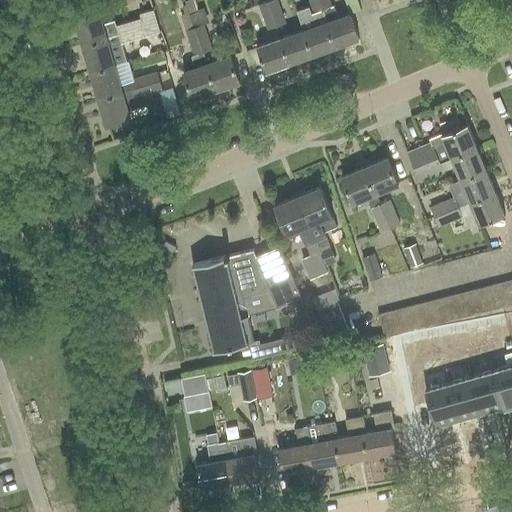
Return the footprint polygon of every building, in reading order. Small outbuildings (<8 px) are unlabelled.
[(264,15),(282,9),(278,0),(273,0),(260,4),(264,15)] [(332,5),(330,0),(310,0),(315,11),(323,8),(332,5)] [(346,0),(352,13),(362,9),(358,0),(346,0)] [(309,7),(297,11),(304,29),(312,53),(336,45),(327,20),(323,8),(315,11),(315,12),(312,13),(309,7)] [(204,8),(191,13),(196,25),(209,21),(204,8)] [(83,44),(108,36),(100,9),(75,16),(83,44)] [(142,18),(118,25),(120,33),(123,42),(147,35),(161,31),(156,14),(155,9),(141,13),(142,18)] [(282,9),(264,15),(269,30),(287,24),(282,9)] [(327,20),(336,45),(359,36),(351,12),(327,20)] [(187,30),(191,42),(208,36),(204,25),(196,27),(187,30)] [(304,29),(282,36),(290,61),(312,53),(304,29)] [(123,42),(120,33),(108,37),(108,36),(83,44),(91,71),(116,63),(116,64),(128,60),(123,42)] [(212,49),(208,36),(191,42),(195,55),(203,52),(212,49)] [(267,69),(290,61),(282,36),(259,44),(267,69)] [(207,63),(203,52),(195,55),(192,55),(196,67),(184,71),(193,96),(216,88),(207,63)] [(231,54),(207,63),(216,88),(240,79),(231,54)] [(116,63),(91,71),(99,98),(124,90),(116,63)] [(159,70),(146,74),(151,92),(164,88),(159,70)] [(133,78),(136,87),(124,90),(99,98),(108,125),(132,118),(129,107),(154,100),(151,92),(146,74),(133,78)] [(470,121),(444,132),(445,135),(409,150),(418,171),(442,161),(453,156),(480,146),(470,121)] [(463,179),(489,169),(480,146),(453,156),(463,179)] [(389,155),(366,165),(377,192),(400,182),(389,155)] [(442,161),(418,171),(422,180),(446,171),(442,161)] [(391,197),(381,201),(377,192),(366,165),(343,175),(355,201),(368,196),(383,229),(401,221),(391,197)] [(436,213),(460,203),(471,199),(497,189),(489,169),(463,179),(450,185),(454,196),(432,205),(436,213)] [(321,185),(299,194),(322,250),(332,246),(325,231),(338,225),(333,215),(334,214),(321,185)] [(506,212),(497,189),(471,199),(481,223),(506,212)] [(302,228),(313,254),(304,258),(312,277),(330,269),(327,262),(322,250),(299,194),(276,204),(288,233),(302,228)] [(465,214),(460,203),(436,213),(440,224),(465,214)] [(167,242),(163,249),(173,255),(177,247),(167,242)] [(205,306),(244,297),(270,285),(279,305),(303,295),(281,244),(258,254),(255,248),(194,263),(205,306)] [(416,244),(405,248),(412,267),(423,263),(416,244)] [(371,280),(384,276),(376,253),(363,258),(371,280)] [(503,306),(511,303),(511,289),(510,280),(498,283),(503,306)] [(492,309),(503,306),(498,283),(486,286),(492,309)] [(480,312),(492,309),(486,286),(474,289),(480,312)] [(468,315),(480,312),(474,289),(462,292),(468,315)] [(451,295),(456,318),(468,315),(462,292),(451,295)] [(445,321),(456,318),(451,295),(439,298),(445,321)] [(246,300),(244,297),(205,306),(216,350),(249,342),(239,301),(246,300)] [(433,323),(445,321),(439,298),(427,301),(433,323)] [(319,308),(323,319),(342,311),(337,300),(319,308)] [(421,326),(433,323),(427,301),(415,304),(421,326)] [(409,329),(421,326),(415,304),(404,307),(409,329)] [(398,332),(409,329),(404,307),(392,310),(398,332)] [(386,335),(398,332),(392,310),(380,313),(386,335)] [(323,319),(328,330),(347,322),(342,311),(323,319)] [(351,333),(347,322),(328,330),(333,341),(351,333)] [(292,349),(288,336),(260,343),(263,356),(292,349)] [(384,344),(370,347),(377,376),(391,373),(384,344)] [(332,351),(321,353),(324,366),(335,364),(332,351)] [(316,352),(303,354),(303,356),(306,369),(319,367),(316,352)] [(303,356),(291,358),(293,373),(306,370),(306,369),(303,356)] [(511,364),(492,370),(504,412),(511,409),(511,364)] [(253,370),(258,399),(275,396),(268,366),(253,370)] [(258,399),(253,370),(228,375),(231,386),(241,384),(245,402),(258,399)] [(492,370),(469,377),(481,419),(504,412),(492,370)] [(184,375),(183,376),(187,393),(210,389),(208,379),(207,371),(184,375)] [(469,377),(446,384),(458,426),(481,419),(469,377)] [(446,384),(422,391),(434,433),(458,426),(446,384)] [(193,392),(187,393),(186,393),(189,409),(196,408),(193,392)] [(367,432),(367,431),(364,432),(368,455),(397,450),(393,428),(396,428),(392,411),(374,414),(377,430),(367,432)] [(339,438),(339,437),(336,437),(341,461),(368,455),(364,432),(367,431),(364,416),(347,420),(350,435),(339,438)] [(321,441),(311,443),(309,443),(313,466),(341,461),(336,437),(339,437),(336,422),(318,425),(321,441)] [(284,471),(313,466),(309,443),(311,443),(309,427),(298,429),(301,445),(280,449),(284,471)] [(255,437),(228,442),(231,458),(227,459),(231,481),(259,476),(255,454),(259,453),(255,437)] [(227,442),(210,445),(213,461),(198,464),(203,487),(231,481),(227,459),(231,458),(228,442),(227,442)]
